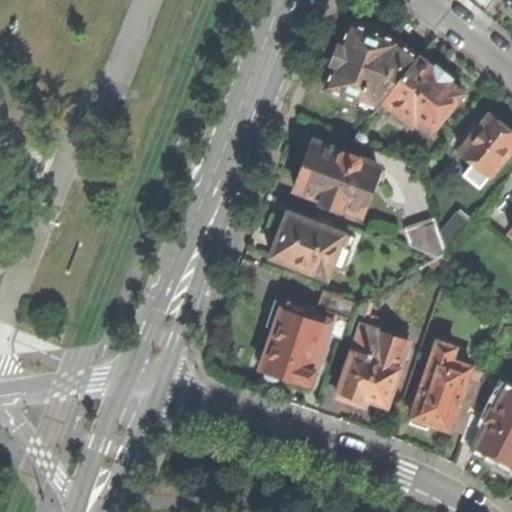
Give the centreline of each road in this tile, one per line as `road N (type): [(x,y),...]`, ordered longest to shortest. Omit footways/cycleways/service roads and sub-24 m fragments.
road 1 (secondary): [(146,381),(295,0)]
road 2 (residential): [(477,511),(403,472),(146,381)]
road 3 (residential): [(0,397),(146,381)]
road 4 (residential): [(0,399),(88,505)]
road 5 (secondary): [(88,505),(146,381)]
